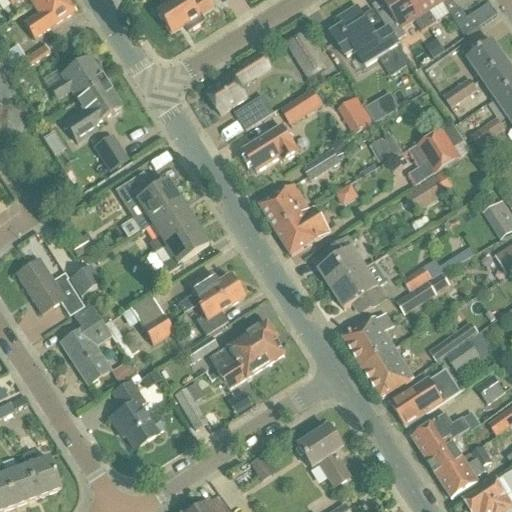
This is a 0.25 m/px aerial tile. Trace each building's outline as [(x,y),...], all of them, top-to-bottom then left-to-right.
[(26,0),(32,8),(44,0),(5,0),(11,9),(25,0),(26,0)] [(62,0),(44,0),(32,8),(38,18),(24,28),(34,43),(74,17),(62,0)] [(188,35),(203,26),(199,20),(213,12),(205,0),(180,0),(156,15),(171,39),(185,30),(188,35)] [(381,0),(389,12),(379,19),(388,33),(389,33),(396,45),(406,39),(402,33),(415,24),(422,36),(430,30),(410,0),(381,0)] [(430,15),(443,6),(439,0),(410,0),(430,30),(437,26),(430,15)] [(439,0),(443,6),(450,17),(458,12),(451,1),(453,0),(439,0)] [(348,36),(335,44),(347,62),(356,56),(365,71),(379,62),(391,81),(411,68),(396,45),(389,33),(388,33),(377,41),(358,11),(340,22),(348,36)] [(288,48),(298,63),(306,77),(322,67),(313,53),(304,38),(288,48)] [(482,81),(507,64),(493,43),(468,61),(482,81)] [(7,70),(24,59),(17,48),(0,59),(7,70)] [(25,73),(50,57),(44,48),(25,60),(24,59),(7,70),(6,71),(10,78),(23,69),(25,73)] [(85,100),(105,86),(89,60),(61,79),(57,74),(43,83),(49,93),(48,94),(55,105),(71,95),(77,104),(85,100)] [(495,101),(511,89),(511,71),(507,64),(482,81),(495,101)] [(3,69),(0,71),(0,84),(9,78),(3,69)] [(220,120),(247,103),(239,91),(253,82),(245,69),(220,85),(222,90),(207,99),(220,120)] [(0,84),(0,97),(15,87),(9,78),(0,84)] [(465,104),(479,94),(470,82),(457,91),(465,104)] [(85,100),(77,104),(83,114),(64,127),(76,148),(96,136),(93,130),(122,111),(105,86),(85,100)] [(509,121),(511,118),(511,89),(495,101),(509,121)] [(465,104),(457,91),(443,100),(452,113),(465,104)] [(313,94),(281,114),(291,130),(323,110),(313,94)] [(344,120),(356,138),(371,128),(359,111),(355,103),(339,113),(344,120)] [(7,110),(0,107),(0,128),(0,148),(14,154),(29,117),(8,108),(7,110)] [(491,143),(505,134),(501,128),(497,122),(483,131),(491,143)] [(444,133),(417,150),(435,179),(444,173),(462,162),(471,155),(453,129),(445,135),(444,133)] [(267,141),(242,157),(256,179),(281,163),(283,166),(298,156),(283,131),(267,141)] [(479,152),(491,143),(483,131),(470,140),(479,152)] [(112,140),(95,151),(111,175),(127,164),(112,140)] [(390,159),(396,155),(389,141),(382,145),(390,159)] [(310,185),(340,167),(336,160),(348,152),(344,145),(302,172),(310,185)] [(414,218),(447,198),(446,196),(454,191),(444,173),(435,179),(404,199),(414,218)] [(61,177),(26,200),(38,220),(75,197),(61,177)] [(143,178),(116,195),(123,207),(133,201),(136,206),(146,220),(135,227),(141,236),(152,230),(150,227),(182,208),(168,186),(153,195),(143,178)] [(354,185),(339,192),(345,203),(360,196),(354,185)] [(275,235),(309,214),(294,189),(260,210),(275,235)] [(164,249),(195,229),(182,208),(150,227),(152,230),(160,242),(149,249),(155,258),(165,252),(164,249)] [(314,211),(309,214),(275,235),(291,260),(330,236),(314,211)] [(416,236),(431,229),(426,220),(412,227),(416,236)] [(164,249),(165,252),(172,263),(162,269),(168,279),(181,271),(180,268),(208,250),(195,229),(164,249)] [(331,293),(366,271),(354,253),(356,252),(349,240),(334,250),(341,260),(319,274),(331,293)] [(507,278),(511,275),(511,249),(495,260),(507,278)] [(76,296),(70,285),(68,283),(66,284),(67,283),(64,277),(53,284),(40,263),(17,278),(43,318),(60,306),(69,321),(83,311),(74,297),(76,296)] [(366,271),(331,293),(344,314),(367,299),(373,309),(387,300),(381,290),(387,286),(375,266),(366,271)] [(70,285),(76,296),(81,303),(93,295),(92,294),(102,287),(91,269),(69,283),(70,285)] [(424,271),(403,284),(410,296),(431,284),(424,271)] [(219,287),(217,284),(210,273),(187,288),(192,298),(177,308),(183,317),(198,308),(200,310),(197,312),(202,321),(196,325),(205,340),(227,326),(221,317),(244,302),(231,280),(219,287)] [(443,278),(410,296),(411,297),(396,306),(405,320),(437,300),(436,298),(450,290),(444,280),(443,278)] [(173,336),(162,318),(151,300),(122,317),(130,331),(138,326),(152,350),(173,336)] [(113,340),(105,329),(93,311),(76,321),(83,332),(61,346),(89,388),(112,373),(97,350),(113,340)] [(363,373),(395,352),(385,336),(394,330),(389,321),(379,327),(376,322),(344,342),(363,373)] [(235,365),(275,344),(277,343),(267,327),(215,359),(222,372),(217,375),(223,386),(232,381),(229,377),(239,371),(235,365)] [(446,362),(469,345),(469,343),(475,339),(479,336),(472,327),(462,334),(461,333),(429,356),(437,367),(446,361),(446,362)] [(189,370),(218,351),(211,339),(182,358),(189,370)] [(227,393),(283,358),(275,344),(235,365),(239,371),(229,377),(232,381),(223,386),(227,393)] [(480,361),(469,345),(446,362),(457,378),(480,361)] [(395,352),(363,373),(381,402),(413,382),(405,368),(395,352)] [(460,395),(446,374),(431,384),(430,383),(415,392),(391,408),(406,430),(453,400),(460,395)] [(145,390),(158,381),(154,375),(141,383),(145,390)] [(488,409),(505,397),(493,379),(475,391),(488,409)] [(148,422),(141,410),(146,407),(137,392),(132,383),(113,395),(117,404),(124,414),(110,422),(118,435),(122,433),(134,453),(164,435),(165,427),(161,420),(154,419),(148,422)] [(195,435),(207,428),(185,392),(173,399),(195,435)] [(242,394),(228,402),(238,418),(251,409),(242,394)] [(0,423),(15,416),(10,406),(0,411),(0,423)] [(511,412),(488,429),(496,441),(511,430),(511,412)] [(438,453),(453,445),(452,443),(471,432),(464,421),(453,428),(446,417),(438,423),(439,425),(413,442),(424,459),(432,453),(433,455),(437,452),(438,453)] [(348,481),(334,458),(341,453),(326,430),(296,449),(311,472),(318,468),(333,491),(348,481)] [(454,472),(466,465),(453,445),(438,453),(437,452),(433,455),(432,453),(424,459),(440,485),(452,477),(453,479),(457,476),(454,472)] [(452,477),(440,485),(451,502),(479,485),(476,481),(486,474),(484,471),(492,465),(483,451),(471,458),(475,463),(468,468),(466,465),(454,472),(457,476),(453,479),(452,477)] [(26,470),(38,501),(61,493),(49,461),(38,465),(34,454),(21,459),(25,470),(26,470)] [(261,486),(276,476),(265,458),(250,468),(261,486)] [(15,509),(38,501),(26,470),(25,470),(4,478),(15,509)] [(511,511),(511,475),(497,485),(466,505),(470,511),(511,511)] [(0,511),(8,511),(15,509),(4,478),(0,479),(0,511)] [(224,511),(217,501),(205,509),(204,508),(198,511),(224,511)]
